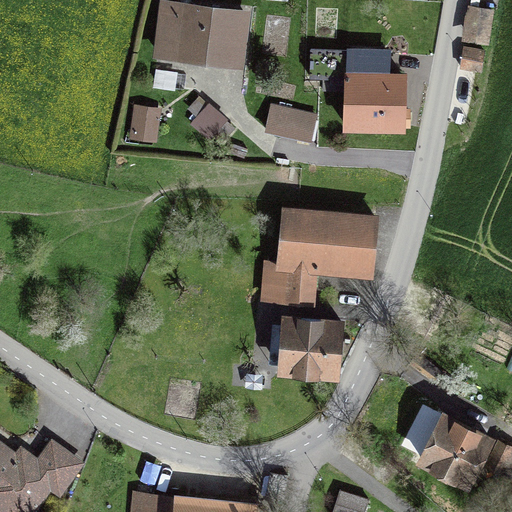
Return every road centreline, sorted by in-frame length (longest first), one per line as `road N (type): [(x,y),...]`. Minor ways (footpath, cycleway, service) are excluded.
road 1 (residential): [(459,0),(427,174),(379,339),(336,425),(299,452)]
road 2 (residential): [(299,452),(222,460),(119,432),(0,352)]
